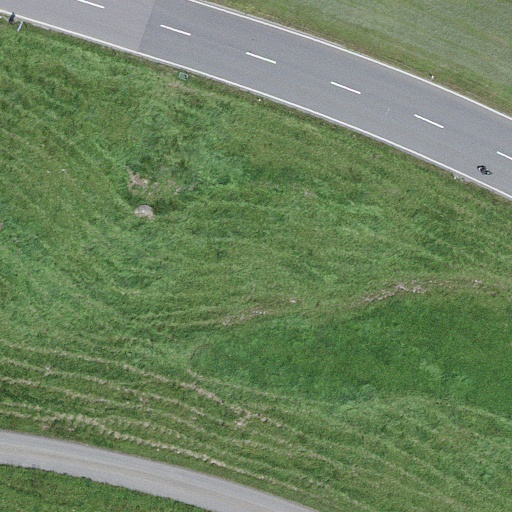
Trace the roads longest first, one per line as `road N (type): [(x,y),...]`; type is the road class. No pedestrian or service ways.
road 1 (secondary): [(71,0),(284,66),(511,162)]
road 2 (unclassified): [(0,457),(97,471),(249,511)]
